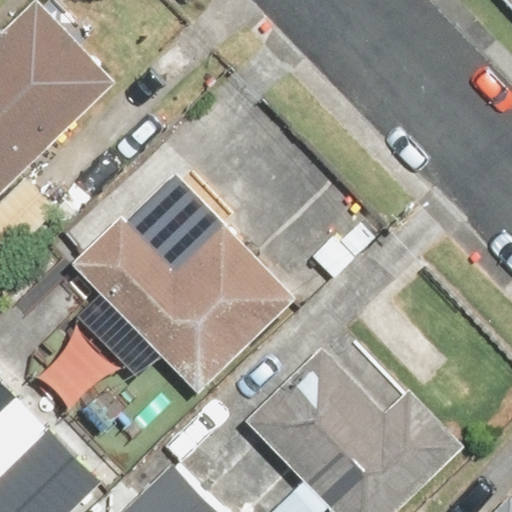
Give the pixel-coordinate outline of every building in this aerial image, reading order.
[(69,0),(32,0),(0,31),(0,214),(5,219),(148,79),(69,0)] [(191,155),(72,271),(205,405),(323,288),(191,155)] [(276,505),(283,511),(401,511),(484,431),(360,305),(255,407),(315,467),(276,505)] [(0,511),(63,511),(115,462),(0,345),(0,511)] [(245,511),(183,449),(118,511),(245,511)] [(511,511),(511,493),(493,511),(511,511)]
